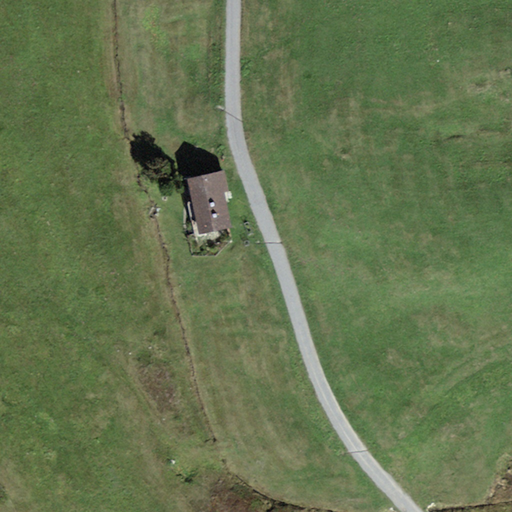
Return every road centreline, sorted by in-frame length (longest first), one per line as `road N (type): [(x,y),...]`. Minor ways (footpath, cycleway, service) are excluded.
road 1 (track): [(410,511),(339,426),(321,389),(225,126),(235,0)]
road 2 (track): [(339,426),(197,455),(63,324),(0,311)]
